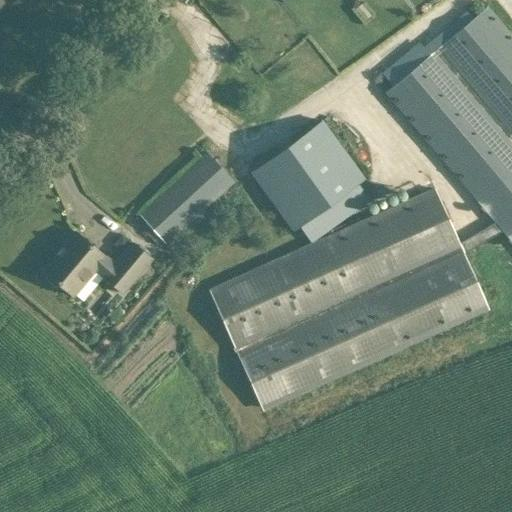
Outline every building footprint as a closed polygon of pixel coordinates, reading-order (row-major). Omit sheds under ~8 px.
[(354,8),(363,20),(369,15),(360,3),(354,8)] [(511,37),(486,7),(385,92),(495,221),(459,243),(434,188),(207,289),(262,412),(489,310),(464,254),(503,230),(511,241),(511,37)] [(320,121),(249,172),(292,232),(363,181),(361,178),(320,121)] [(137,213),(166,245),(234,182),(205,150),(137,213)] [(72,296),(73,294),(82,301),(103,277),(121,293),(150,258),(132,243),(114,264),(75,231),(42,271),(47,275),(44,278),(55,287),(58,284),(72,296)]
